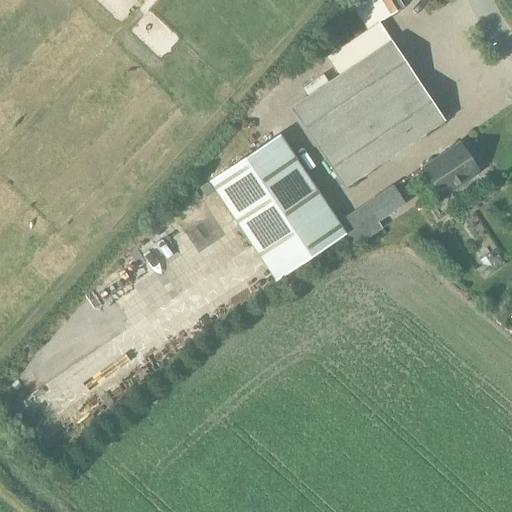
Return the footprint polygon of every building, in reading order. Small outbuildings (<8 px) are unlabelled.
[(368,0),(355,9),(368,31),(378,23),(404,8),(398,0),(368,0)] [(339,76),(290,109),(344,189),(444,121),(378,23),(368,31),(327,58),(339,76)] [(209,180),(275,280),(345,234),(278,134),(209,180)] [(423,170),(441,197),(478,172),(460,145),(423,170)] [(367,208),(375,220),(387,211),(379,200),(367,208)]
